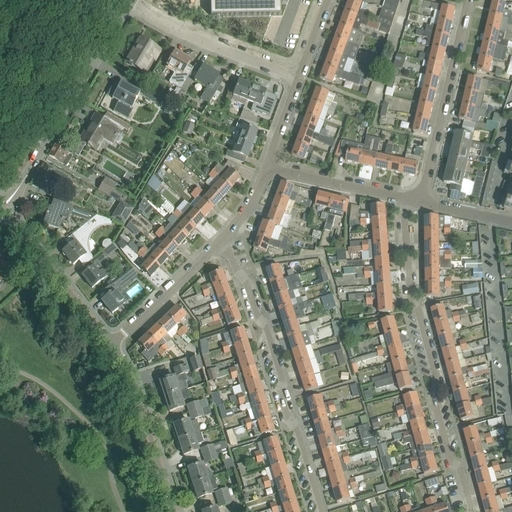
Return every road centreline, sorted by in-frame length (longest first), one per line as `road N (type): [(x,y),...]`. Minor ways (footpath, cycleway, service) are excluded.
road 1 (residential): [(471,511),(460,468),(448,458),(432,398),(437,383),(410,298),(407,198)]
road 2 (residential): [(218,242),(265,326),(321,511)]
road 3 (residential): [(3,210),(127,4)]
road 4 (residential): [(421,200),(467,0)]
road 5 (unclassified): [(298,79),(127,4)]
road 6 (unclassified): [(172,511),(111,344)]
road 7 (unclassified): [(111,344),(3,210)]
road 8 (residential): [(111,344),(218,242)]
road 9 (residential): [(407,198),(265,167)]
